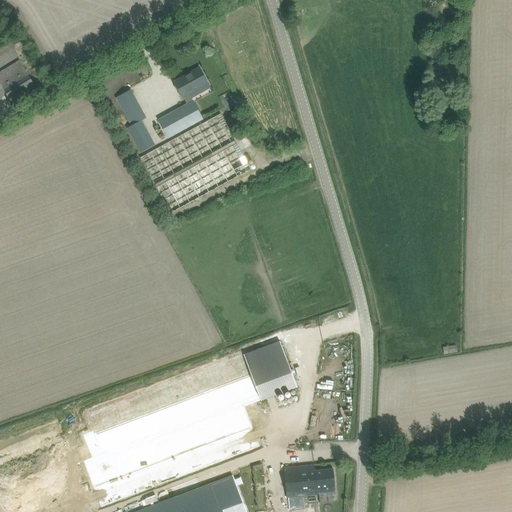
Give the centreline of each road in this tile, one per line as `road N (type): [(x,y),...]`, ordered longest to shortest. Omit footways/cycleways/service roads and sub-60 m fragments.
road 1 (unclassified): [(361,511),(363,302),(275,0)]
road 2 (unclassified): [(0,116),(211,0)]
